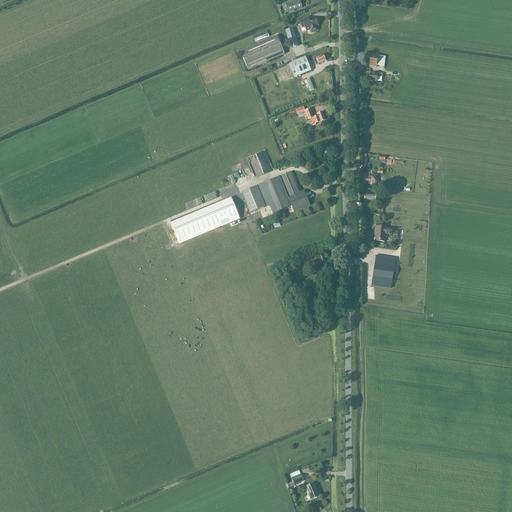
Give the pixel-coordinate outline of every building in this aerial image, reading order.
[(299,0),(286,4),(288,12),(302,8),(299,0)] [(318,22),(317,22),(315,18),(308,22),(307,19),(300,22),(302,28),(304,27),(307,31),(310,30),(311,33),(317,30),(316,27),(318,26),(318,25),(318,24),(318,23),(318,22)] [(286,31),(291,48),(298,46),(293,29),(286,31)] [(257,35),(255,36),(256,40),(258,39),(259,41),(269,37),(267,31),(257,35)] [(240,52),(248,70),(285,54),(277,36),(240,52)] [(364,55),(364,61),(370,62),(369,66),(376,67),(377,66),(378,56),(378,55),(371,54),(370,56),(364,55)] [(317,56),(308,60),(309,63),(311,62),(313,66),(326,61),(324,56),(323,57),(322,55),(317,57),(317,56)] [(291,63),(297,77),(311,71),(305,57),(291,63)] [(310,109),(305,111),(308,119),(310,119),(313,126),(316,125),(315,124),(325,120),(322,112),(317,114),(318,116),(313,117),(310,109)] [(257,186),(266,207),(269,205),(273,214),(275,214),(292,207),(294,212),(304,208),(304,207),(310,204),(304,191),(302,191),(300,186),(298,187),(292,172),(257,186)] [(371,185),(378,185),(378,182),(378,176),(374,176),(374,175),(371,175),(371,177),(364,177),(364,182),(371,182),(371,185)] [(250,213),(266,207),(257,186),(242,193),(250,213)] [(201,211),(171,224),(179,243),(222,225),(222,226),(240,219),(231,199),(201,211)] [(376,231),(375,241),(385,242),(386,234),(392,234),(392,229),(386,228),(386,227),(376,226),(375,231),(376,231)] [(304,261),(305,264),(314,260),(316,266),(321,263),(320,262),(325,260),(323,253),(317,256),(316,253),(314,254),(311,255),(312,258),(304,261)] [(372,286),(391,289),(395,267),(375,264),(372,286)] [(291,478),(294,485),(303,481),(301,475),(291,478)] [(305,487),(311,500),(318,497),(315,490),(316,490),(314,483),(305,487)]
